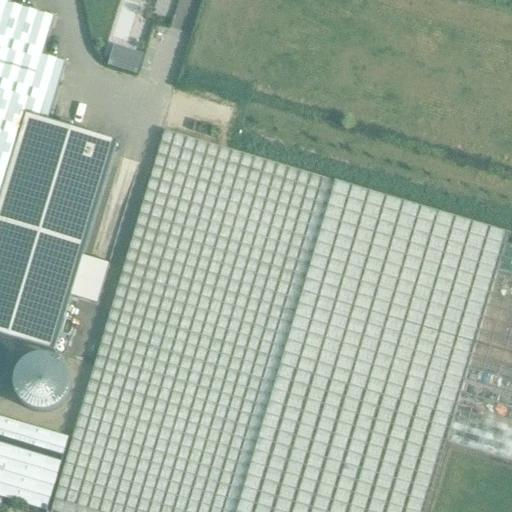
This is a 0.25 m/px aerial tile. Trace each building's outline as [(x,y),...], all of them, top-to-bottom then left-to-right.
[(48,123),(66,65),(43,58),(54,20),(8,6),(9,0),(0,0),(0,205),(27,117),(48,123)] [(229,0),(215,0),(200,49),(282,74),(298,20),(229,0)] [(329,39),(313,93),(394,117),(410,64),(329,39)] [(511,78),(448,59),(432,112),(511,136),(511,78)] [(0,205),(0,338),(55,355),(118,146),(120,147),(120,145),(70,130),(71,126),(72,127),(73,125),(60,122),(60,123),(61,123),(60,127),(48,123),(27,117),(0,205)] [(423,511),(443,444),(446,445),(504,248),(508,235),(335,183),(164,133),(50,511),(423,511)] [(511,250),(504,248),(446,445),(511,464),(511,250)] [(0,500),(40,511),(47,511),(69,439),(0,418),(0,500)]
